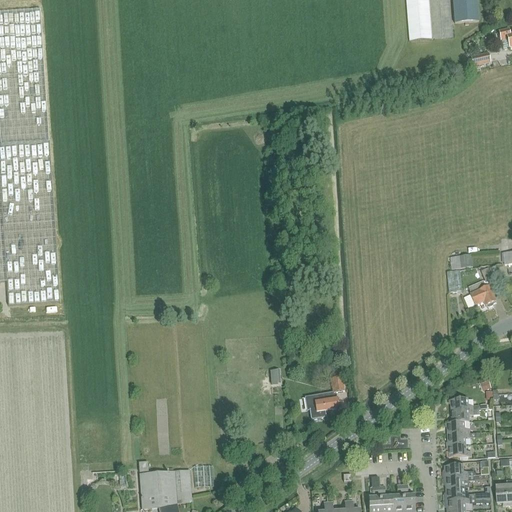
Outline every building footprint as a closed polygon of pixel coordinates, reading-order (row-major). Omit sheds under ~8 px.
[(405,0),(409,41),(432,40),(429,0),(405,0)] [(452,0),(455,24),(479,22),(477,0),(452,0)] [(0,283),(7,283),(8,307),(60,303),(49,143),(40,11),(0,13),(0,140),(0,146),(0,283)] [(498,32),(499,35),(501,42),(507,41),(509,49),(510,49),(511,51),(511,50),(511,34),(510,35),(509,29),(498,32)] [(471,58),(473,67),(490,63),(488,54),(471,58)] [(511,265),(511,253),(502,254),(503,263),(504,263),(505,266),(511,265)] [(451,271),(462,270),(473,268),(472,256),(460,257),(450,258),(451,271)] [(489,270),(482,273),(486,284),(494,281),(501,278),(496,267),(489,270)] [(484,283),(469,290),(472,296),(471,296),(476,307),(485,303),(486,307),(487,307),(488,308),(489,308),(493,307),(493,305),(493,304),(496,303),(490,288),(486,290),(484,283)] [(281,384),(280,371),(271,372),(272,385),(281,384)] [(314,397),(302,399),(302,400),(305,399),(307,411),(309,411),(311,421),(326,419),(325,412),(339,410),(337,400),(336,394),(344,393),(342,378),(331,381),(333,394),(327,395),(314,397)] [(451,413),(473,412),(479,412),(479,407),(468,407),(468,401),(451,402),(451,413)] [(452,425),(465,424),(469,424),(470,424),(469,417),(479,416),(479,412),(473,412),(451,413),(452,424),(452,425)] [(469,424),(465,424),(452,425),(452,424),(447,424),(448,436),(470,435),(470,430),(469,424)] [(482,434),(470,435),(448,436),(449,447),(466,446),(466,440),(483,439),(482,434)] [(466,446),(449,447),(449,459),(471,458),(471,453),(467,453),(466,446)] [(139,464),(139,474),(148,473),(148,464),(139,464)] [(214,488),(212,467),(194,468),(195,489),(214,488)] [(444,471),(443,473),(443,479),(474,478),(481,477),(481,473),(464,473),(463,467),(446,468),(446,471),(444,471)] [(189,472),(140,476),(142,511),(159,510),(159,509),(177,505),(192,504),(189,472)] [(474,478),(443,479),(444,487),(445,488),(447,488),(447,491),(465,490),(470,490),(469,483),(475,483),(474,478)] [(380,511),(379,488),(379,479),(371,479),(372,497),(374,496),(374,499),(368,500),(368,511),(380,511)] [(391,511),(403,511),(402,486),(397,487),(397,495),(398,495),(398,498),(391,498),(391,511)] [(402,486),(403,511),(414,511),(414,497),(407,497),(407,494),(408,494),(407,486),(402,486)] [(502,508),(507,508),(506,487),(495,488),(496,505),(502,505),(502,508)] [(391,511),(391,498),(384,499),(384,496),(385,495),(385,488),(379,488),(380,511),(391,511)] [(446,496),(444,497),(445,503),(448,502),(476,501),(475,496),(469,496),(465,497),(465,490),(447,491),(447,496),(446,496)] [(448,502),(445,503),(445,510),(447,511),(448,511),(465,511),(465,506),(476,505),(476,501),(448,502)] [(349,511),(360,511),(353,511),(353,502),(349,503),(349,511)]
